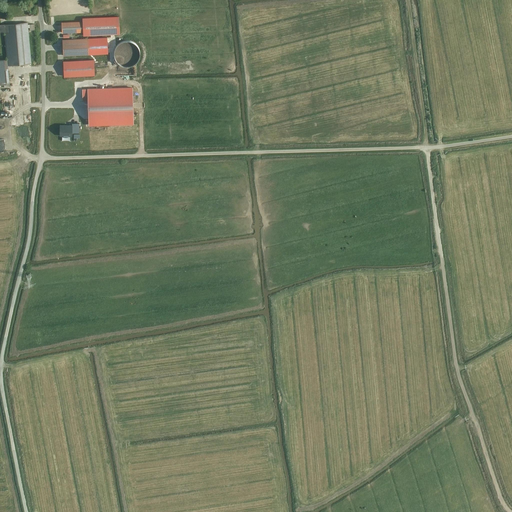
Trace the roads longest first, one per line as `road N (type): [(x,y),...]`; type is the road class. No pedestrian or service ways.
road 1 (track): [(407,0),(454,353),(511,511)]
road 2 (unclassified): [(511,137),(422,149),(41,158)]
road 3 (unclassified): [(41,158),(0,371),(26,511)]
road 4 (unclassified): [(41,158),(39,0)]
